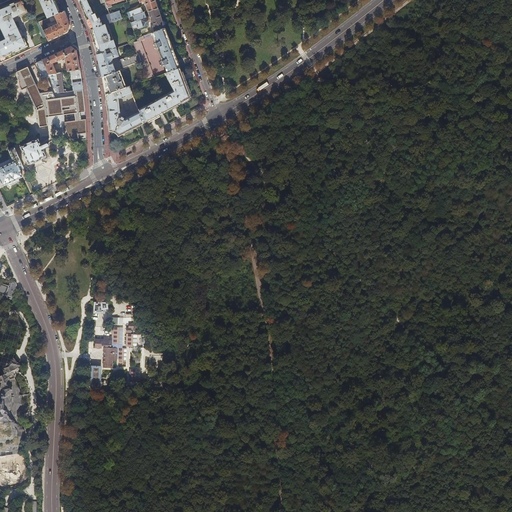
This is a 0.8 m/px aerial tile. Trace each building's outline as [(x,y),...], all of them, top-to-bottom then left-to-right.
[(14,52),(26,46),(23,38),(22,39),(13,18),(26,12),(22,5),(24,4),(23,1),(21,2),(21,0),(9,5),(0,9),(0,8),(0,26),(6,39),(0,42),(0,57),(14,51),(14,52)] [(39,0),(47,19),(60,13),(54,0),(39,0)] [(78,0),(86,17),(91,29),(93,36),(95,41),(94,42),(96,48),(98,55),(106,52),(110,50),(116,48),(113,40),(110,41),(109,38),(110,38),(109,34),(108,34),(105,24),(112,22),(110,15),(109,13),(96,18),(95,14),(93,14),(90,7),(86,0),(78,0)] [(111,5),(124,0),(104,0),(108,9),(112,7),(111,5)] [(144,1),(148,12),(158,8),(155,0),(138,0),(140,3),(144,1)] [(129,17),(133,16),(143,12),(141,7),(127,13),(129,17)] [(151,21),(154,32),(165,28),(161,16),(158,8),(148,12),(149,16),(146,17),(144,12),(143,12),(133,16),(135,21),(131,23),(132,26),(136,25),(137,27),(138,29),(149,25),(148,22),(151,21)] [(67,32),(70,26),(68,20),(64,11),(60,13),(47,19),(43,20),(40,22),(39,22),(41,26),(56,20),(58,24),(43,31),(46,36),(48,41),(58,36),(67,32)] [(120,11),(110,15),(112,22),(122,18),(120,11)] [(43,38),(46,36),(43,31),(41,26),(39,22),(40,22),(39,20),(36,22),(43,38)] [(147,80),(165,73),(180,68),(170,41),(165,28),(154,32),(137,39),(138,41),(133,42),(137,51),(137,53),(138,53),(141,61),(143,65),(142,65),(147,80)] [(57,53),(42,60),(58,93),(70,91),(70,89),(63,90),(60,73),(58,73),(57,72),(56,72),(53,64),(65,59),(67,72),(71,72),(72,79),(81,78),(78,60),(76,50),(71,47),(57,53)] [(116,48),(110,50),(111,53),(107,54),(106,52),(98,55),(97,55),(99,66),(102,77),(103,77),(116,72),(115,71),(112,61),(113,59),(119,57),(116,48)] [(123,68),(141,61),(138,53),(137,53),(131,55),(120,59),(123,68)] [(43,86),(45,89),(46,89),(49,94),(50,94),(51,94),(58,93),(42,60),(37,63),(39,68),(39,69),(41,75),(42,74),(44,79),(42,80),(44,85),(43,86)] [(165,73),(174,90),(181,103),(189,99),(191,98),(187,92),(188,91),(184,79),(180,68),(165,73)] [(120,71),(116,72),(103,77),(105,81),(104,81),(106,85),(105,85),(106,89),(106,90),(107,94),(126,87),(120,71)] [(74,91),(83,89),(82,81),(73,83),(74,91)] [(25,99),(38,97),(36,83),(23,85),(25,99)] [(130,86),(126,87),(107,94),(106,95),(107,111),(109,132),(111,132),(113,132),(115,133),(117,135),(118,136),(126,132),(143,123),(138,109),(130,86)] [(174,90),(138,109),(143,123),(154,118),(173,108),(181,103),(174,90)] [(36,108),(37,118),(80,111),(79,102),(36,108)] [(38,126),(40,135),(76,129),(75,120),(38,126)] [(20,145),(21,147),(25,145),(25,144),(33,140),(33,141),(38,139),(37,137),(20,145)] [(41,158),(46,156),(43,149),(48,147),(46,143),(41,145),(38,139),(33,141),(33,140),(25,144),(25,145),(21,147),(28,164),(33,162),(33,163),(41,159),(41,158)] [(14,148),(9,150),(12,158),(9,159),(11,162),(0,167),(0,180),(3,186),(22,177),(19,170),(18,167),(22,165),(14,148)] [(59,172),(77,164),(72,152),(63,156),(64,159),(54,164),(59,172)] [(47,159),(46,156),(41,158),(41,159),(33,163),(33,162),(28,164),(30,167),(35,164),(42,161),(47,159)] [(7,286),(4,294),(14,297),(16,290),(17,289),(15,288),(16,284),(15,283),(14,282),(13,282),(12,282),(11,282),(10,283),(9,287),(7,286)] [(97,313),(109,313),(108,309),(113,309),(112,302),(97,302),(97,313)] [(127,347),(138,348),(138,335),(138,325),(129,325),(129,328),(127,328),(127,334),(132,334),(132,330),(134,330),(134,332),(135,332),(135,335),(134,335),(127,335),(127,347)] [(114,362),(127,362),(128,348),(124,348),(124,340),(124,329),(115,329),(114,335),(114,362)] [(105,368),(114,368),(114,362),(114,335),(106,335),(106,339),(97,338),(97,349),(105,349),(105,368)] [(0,454),(17,453),(23,424),(23,419),(23,417),(22,414),(30,396),(25,378),(22,370),(19,361),(18,360),(16,359),(15,358),(13,356),(10,364),(4,367),(0,363),(0,454)] [(91,366),(90,386),(101,386),(101,366),(91,366)]
